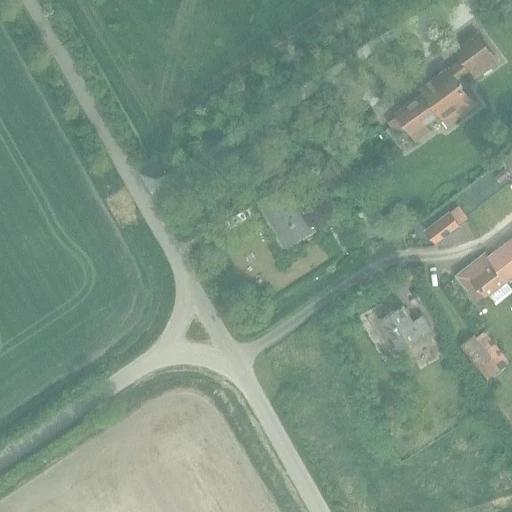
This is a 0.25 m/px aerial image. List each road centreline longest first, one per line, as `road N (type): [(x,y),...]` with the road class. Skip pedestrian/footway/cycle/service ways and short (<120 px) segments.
road 1 (unclassified): [(182,270),(34,0)]
road 2 (unclassified): [(0,462),(153,358)]
road 3 (unclassified): [(318,511),(235,361)]
